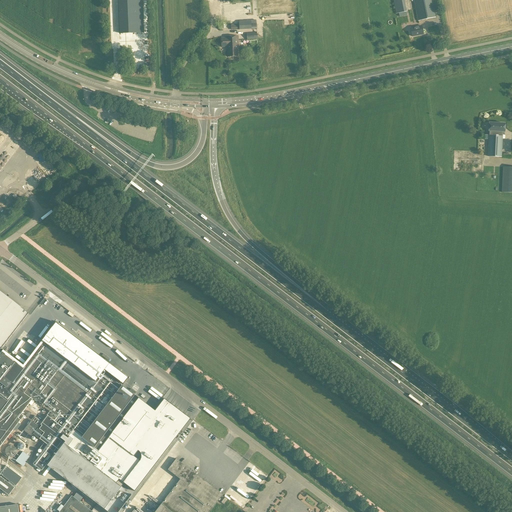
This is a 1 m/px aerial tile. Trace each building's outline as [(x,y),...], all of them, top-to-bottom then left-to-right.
[(141,0),(118,0),(119,25),(120,33),(143,32),(143,24),(141,0)] [(405,0),(393,0),(396,13),(400,13),(400,16),(408,15),(405,0)] [(432,0),(413,0),(418,21),(436,17),(432,0)] [(231,24),(231,30),(256,29),(256,20),(239,21),(239,23),(231,24)] [(422,26),(410,28),(412,36),(423,34),(422,26)] [(226,38),(221,38),(222,47),(226,47),(226,49),(227,49),(228,57),(238,56),(237,48),(238,48),(238,36),(226,37),(226,38)] [(488,156),(501,157),(502,134),(502,132),(505,132),(505,123),(489,123),(488,131),(489,131),(489,135),(488,156)] [(511,166),(503,166),(501,192),(511,192),(511,166)] [(38,184),(35,179),(28,183),(31,188),(38,184)] [(2,207),(3,209),(12,203),(7,195),(4,197),(3,196),(0,198),(0,211),(2,210),(0,208),(2,207)] [(0,347),(1,348),(29,313),(21,308),(22,307),(21,307),(20,308),(0,292),(0,347)] [(43,443),(40,448),(44,451),(33,465),(41,471),(46,466),(108,511),(119,511),(176,438),(172,435),(187,416),(165,399),(155,413),(120,388),(127,379),(57,326),(15,380),(7,373),(0,382),(0,446),(7,437),(9,439),(12,435),(10,434),(14,428),(16,429),(21,423),(19,422),(23,416),(21,414),(29,404),(31,405),(34,401),(32,400),(32,399),(51,414),(49,417),(47,416),(43,422),(34,416),(23,430),(31,436),(33,435),(43,443)] [(19,441),(21,439),(25,443),(27,441),(17,433),(16,435),(19,438),(18,440),(19,441)] [(16,448),(15,447),(14,447),(14,446),(13,446),(12,446),(11,445),(10,445),(10,446),(9,446),(8,446),(7,446),(7,447),(6,448),(6,449),(5,449),(5,450),(5,451),(5,452),(5,453),(6,454),(6,455),(7,456),(8,456),(8,457),(9,457),(10,457),(11,457),(12,457),(13,457),(14,457),(14,456),(15,456),(15,455),(16,455),(16,454),(16,453),(17,452),(17,451),(17,450),(16,450),(16,449),(16,448)] [(29,456),(23,452),(16,461),(23,467),(26,463),(25,462),(29,456)] [(209,511),(223,495),(176,459),(167,470),(180,479),(154,511),(209,511)] [(4,467),(0,473),(0,476),(14,488),(20,480),(4,467)] [(0,490),(7,496),(13,488),(0,478),(0,490)] [(157,490),(152,501),(160,504),(162,499),(161,499),(160,500),(157,499),(159,495),(166,498),(169,490),(170,490),(173,483),(170,482),(171,479),(166,478),(163,485),(161,491),(157,490)] [(58,511),(92,511),(71,496),(58,511)]
